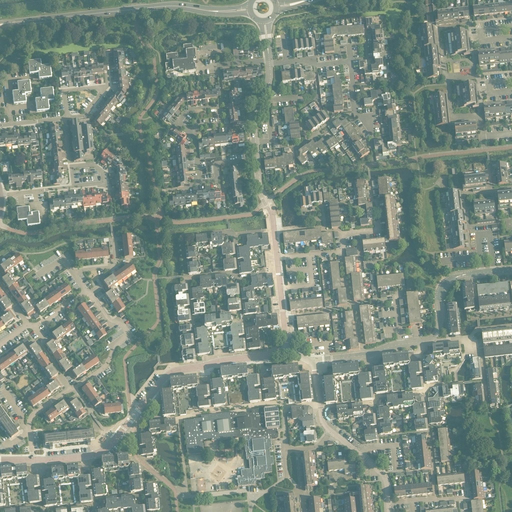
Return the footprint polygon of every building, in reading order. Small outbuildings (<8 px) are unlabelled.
[(459,23),(459,19),(457,9),(437,11),(438,26),(459,23)] [(373,27),(377,26),(377,23),(373,24),(372,20),(366,20),(367,29),(370,29),(371,29),(373,27)] [(424,48),(426,68),(437,67),(437,68),(441,67),(439,46),(436,47),(434,26),(419,28),(422,48),(424,48)] [(450,31),(451,39),(453,56),(456,55),(455,54),(470,53),(469,46),(471,45),(470,39),(468,39),(467,32),(459,33),(458,30),(450,31)] [(169,64),(165,64),(166,72),(178,70),(178,72),(182,72),(182,73),(184,73),(195,72),(194,64),(193,65),(193,61),(196,61),(195,50),(193,50),(193,47),(192,45),(184,46),(183,46),(183,51),(178,52),(178,55),(177,55),(177,54),(166,55),(166,61),(168,61),(169,64)] [(499,54),(498,50),(478,52),(479,66),(500,64),(499,54)] [(38,76),(38,80),(39,80),(41,80),(42,80),(43,80),(47,79),(48,80),(49,79),(51,79),(52,78),(51,76),(52,75),(51,74),(50,66),(48,66),(46,65),(46,66),(41,67),(41,65),(41,64),(41,63),(41,61),(40,61),(38,61),(37,60),(36,61),(32,62),(31,61),(30,62),(28,62),(27,63),(28,65),(27,66),(28,67),(28,71),(28,72),(29,73),(29,75),(31,75),(32,75),(33,75),(36,74),(36,76),(38,76)] [(386,67),(385,60),(382,61),(382,60),(375,61),(376,66),(377,66),(378,70),(379,69),(380,68),(386,67)] [(102,66),(97,66),(98,74),(104,74),(104,71),(107,71),(106,64),(102,65),(102,66)] [(379,74),(379,69),(378,70),(377,66),(376,66),(375,67),(371,67),(372,75),(379,74)] [(251,68),(252,77),(258,77),(258,78),(262,77),(261,71),(257,71),(257,69),(256,69),(255,67),(251,68)] [(252,79),(252,77),(251,68),(241,69),(242,79),(246,79),(252,79)] [(241,69),(232,70),(233,81),(239,80),(242,79),(241,69)] [(227,81),(233,81),(232,70),(222,71),(223,74),(221,74),(222,81),(223,81),(227,81)] [(31,92),(31,91),(31,90),(30,86),(31,85),(30,84),(30,82),(29,81),(27,81),(26,81),(25,82),(17,83),(17,85),(16,86),(17,87),(18,92),(16,92),(15,91),(14,92),(12,92),(12,93),(12,95),(11,96),(12,97),(13,101),(12,102),(13,103),(13,105),(14,105),(16,105),(17,106),(18,105),(22,104),(23,105),(24,104),(26,104),(26,103),(26,101),(26,100),(26,99),(25,97),(27,97),(27,95),(31,94),(31,92)] [(119,90),(117,93),(122,97),(126,92),(125,90),(129,89),(128,83),(118,84),(119,90)] [(464,107),(478,105),(478,98),(480,98),(479,91),(477,91),(476,84),(462,86),(462,85),(459,85),(461,108),(464,108),(464,107)] [(210,90),(211,100),(217,99),(217,97),(220,96),(219,87),(215,87),(215,89),(210,90)] [(39,99),(35,100),(35,102),(34,103),(35,104),(36,108),(35,109),(36,110),(36,112),(37,113),(39,113),(40,113),(41,112),(49,111),(49,109),(49,108),(49,107),(48,102),(50,102),(51,103),(52,102),(54,102),(54,101),(54,99),(54,98),(54,97),(53,93),(54,92),(53,91),(53,89),(52,89),(50,89),(49,88),(48,89),(44,90),(43,89),(42,90),(40,90),(40,91),(40,93),(39,94),(40,95),(40,97),(39,97),(39,99)] [(228,94),(229,100),(237,99),(237,93),(237,89),(231,90),(231,93),(228,94)] [(377,99),(378,99),(382,99),(382,97),(386,97),(386,96),(384,95),(384,91),(377,92),(377,99)] [(122,97),(117,93),(115,96),(110,92),(108,94),(111,97),(112,96),(113,98),(119,102),(119,103),(120,104),(124,99),(122,97)] [(110,98),(108,101),(114,106),(115,107),(119,103),(119,102),(113,98),(112,96),(111,97),(108,94),(107,96),(110,98)] [(450,125),(450,120),(447,94),(432,96),(435,127),(450,125)] [(391,102),(390,95),(386,96),(386,97),(382,97),(382,99),(383,100),(384,103),(391,102)] [(173,102),(179,107),(183,103),(180,96),(178,99),(177,98),(173,102)] [(102,101),(101,103),(110,111),(114,106),(108,101),(105,104),(102,101)] [(177,110),(179,107),(173,102),(169,107),(179,115),(180,113),(177,110)] [(485,119),(506,117),(505,107),(504,102),(483,105),(485,119)] [(100,111),(102,112),(107,116),(108,116),(111,112),(110,111),(101,103),(99,105),(102,108),(100,111)] [(164,111),(172,117),(174,114),(177,117),(179,115),(169,107),(168,106),(164,111)] [(170,119),(172,117),(164,111),(161,115),(161,116),(159,119),(164,123),(166,120),(169,123),(171,120),(170,119)] [(96,112),(95,114),(104,121),(108,117),(108,116),(107,116),(102,112),(100,115),(96,112)] [(324,112),(319,116),(325,123),(329,120),(324,112)] [(100,126),(104,121),(95,114),(93,116),(97,118),(94,121),(100,126)] [(325,123),(319,116),(315,119),(320,126),(325,123)] [(229,118),(230,124),(232,124),(232,127),(239,127),(238,123),(237,117),(229,118)] [(315,119),(310,122),(316,129),(320,126),(315,119)] [(79,121),(69,122),(70,130),(71,130),(71,134),(72,133),(73,142),(72,142),(73,150),(74,149),(75,153),(73,154),(74,162),(84,161),(84,160),(85,160),(85,161),(93,160),(89,120),(82,120),(82,122),(81,122),(79,122),(79,121)] [(337,130),(340,127),(340,126),(343,124),(342,123),(340,122),(338,120),(332,124),(337,130)] [(346,120),(342,123),(343,124),(340,126),(340,127),(341,127),(342,128),(344,130),(350,126),(346,120)] [(455,125),(455,131),(456,139),(455,139),(455,142),(478,139),(478,136),(477,137),(475,122),(468,123),(468,121),(461,122),(462,124),(455,125)] [(316,129),(310,122),(306,125),(311,133),(316,129)] [(50,128),(51,134),(59,133),(59,132),(58,126),(56,127),(55,123),(49,124),(49,128),(50,128)] [(351,125),(350,126),(344,130),(342,132),(345,136),(354,129),(351,125)] [(170,138),(174,141),(180,134),(178,132),(179,131),(176,128),(174,131),(171,129),(167,134),(170,137),(170,138)] [(347,139),(357,133),(354,129),(345,136),(347,139)] [(29,144),(30,144),(32,143),(33,146),(39,146),(37,135),(32,135),(32,133),(28,134),(29,144)] [(359,137),(357,133),(347,139),(350,143),(359,137)] [(183,135),(180,134),(174,141),(179,145),(179,144),(182,147),(184,145),(186,141),(184,139),(186,136),(184,134),(183,135)] [(332,136),(328,139),(335,148),(339,145),(332,136)] [(350,143),(353,147),(361,141),(362,141),(359,137),(350,143)] [(202,147),(208,147),(207,139),(201,139),(201,142),(198,142),(199,149),(203,148),(202,147)] [(323,139),(319,142),(325,151),(329,149),(329,148),(324,142),(323,139)] [(328,139),(324,142),(329,148),(329,149),(331,151),(335,148),(328,139)] [(313,141),(309,144),(315,153),(319,151),(315,145),(313,141)] [(364,145),(361,141),(353,147),(352,148),(355,151),(364,145)] [(319,142),(315,145),(319,151),(321,154),(325,151),(319,142)] [(389,152),(396,152),(396,148),(397,147),(397,146),(392,146),(392,144),(392,143),(388,144),(388,145),(389,152)] [(311,156),(315,153),(309,144),(305,147),(309,152),(311,156)] [(367,149),(364,145),(355,151),(357,155),(367,149)] [(303,156),(309,152),(305,147),(298,152),(300,155),(300,156),(303,156)] [(367,149),(357,155),(360,159),(369,153),(367,149)] [(101,163),(102,164),(110,155),(111,154),(106,150),(100,157),(103,160),(101,163)] [(110,165),(111,163),(115,159),(114,158),(110,155),(102,164),(104,166),(107,163),(110,165)] [(307,162),(303,156),(300,156),(300,157),(297,158),(302,166),(307,162)] [(116,157),(114,158),(115,159),(111,163),(116,167),(122,164),(120,162),(121,161),(116,157)] [(236,175),(238,175),(238,169),(239,169),(238,165),(232,165),(232,169),(230,169),(230,175),(236,175)] [(485,180),(488,180),(487,171),(463,174),(463,177),(464,177),(466,191),(473,190),(473,192),(480,192),(479,189),(486,189),(485,180)] [(8,185),(12,184),(12,176),(12,174),(11,175),(11,173),(4,173),(5,178),(8,178),(8,185)] [(62,181),(61,175),(53,175),(54,181),(53,181),(53,185),(60,184),(59,181),(62,181)] [(187,184),(186,177),(177,179),(177,178),(175,178),(176,182),(177,182),(178,184),(177,184),(177,188),(184,187),(183,184),(187,184)] [(498,210),(511,208),(511,190),(511,191),(511,189),(504,190),(504,192),(497,192),(499,207),(498,207),(498,210)] [(220,192),(214,193),(215,202),(220,202),(220,201),(224,201),(224,194),(220,194),(220,192)] [(450,214),(451,224),(462,223),(466,222),(465,212),(462,212),(460,192),(446,193),(448,214),(450,214)] [(106,195),(100,196),(101,204),(101,205),(105,205),(105,203),(107,203),(107,204),(111,204),(110,197),(107,198),(106,195)] [(66,209),(66,207),(65,206),(64,200),(61,200),(60,196),(58,196),(58,200),(59,200),(59,208),(59,210),(66,209)] [(175,207),(179,206),(179,205),(178,197),(172,197),(172,200),(169,200),(169,207),(173,206),(173,205),(175,205),(175,207)] [(242,204),(242,198),(241,198),(234,199),(234,205),(237,205),(237,208),(244,208),(243,204),(242,204)] [(400,241),(399,235),(395,198),(384,199),(388,231),(387,231),(387,237),(389,237),(389,242),(400,241)] [(129,205),(128,199),(127,199),(127,200),(120,200),(120,201),(121,207),(123,206),(124,210),(130,209),(130,205),(129,205)] [(473,201),(475,216),(495,213),(494,199),(473,201)] [(59,200),(58,200),(52,201),(53,203),(49,204),(50,210),(54,210),(54,209),(59,208),(59,200)] [(18,209),(16,209),(16,210),(16,212),(16,213),(16,214),(17,222),(18,222),(20,222),(21,222),(22,222),(26,221),(26,223),(26,224),(26,225),(27,227),(29,227),(30,227),(31,227),(35,226),(36,227),(37,226),(39,226),(40,225),(40,223),(40,222),(39,221),(39,217),(39,216),(39,215),(39,213),(38,213),(36,213),(35,212),(34,213),(31,213),(31,212),(29,212),(29,208),(28,208),(26,208),(25,207),(24,208),(20,209),(19,208),(18,209)] [(211,241),(209,241),(209,247),(212,247),(212,248),(216,247),(217,247),(216,234),(210,235),(211,241)] [(247,247),(246,247),(249,249),(252,249),(253,248),(254,249),(258,248),(258,247),(263,247),(264,247),(267,247),(268,246),(268,243),(267,234),(261,235),(262,241),(258,241),(257,235),(246,236),(247,243),(246,244),(246,246),(247,247)] [(206,235),(200,236),(202,248),(203,249),(206,249),(207,248),(209,247),(209,241),(206,241),(206,235)] [(364,253),(380,251),(386,250),(385,240),(363,242),(364,253)] [(249,249),(246,247),(245,247),(243,247),(243,248),(236,249),(237,260),(243,259),(243,264),(238,264),(239,275),(251,274),(252,273),(251,271),(251,269),(250,268),(251,267),(251,264),(250,263),(249,259),(250,258),(250,254),(249,253),(249,252),(249,249)] [(235,255),(234,250),(222,251),(221,252),(222,255),(223,256),(223,258),(229,258),(229,256),(235,255)] [(18,254),(13,258),(18,265),(23,261),(18,254)] [(198,254),(197,254),(185,255),(186,260),(192,260),(192,262),(198,261),(198,259),(199,258),(198,254)] [(14,268),(18,265),(13,258),(9,261),(14,268)] [(224,266),(236,265),(235,259),(229,260),(229,258),(223,258),(223,261),(223,262),(223,265),(224,266)] [(0,271),(3,275),(14,268),(9,261),(0,267),(0,271)] [(198,263),(198,261),(192,262),(192,264),(186,265),(187,270),(199,269),(200,268),(199,264),(198,263)] [(125,267),(130,274),(135,271),(130,264),(125,267)] [(126,277),(130,274),(125,267),(121,270),(126,277)] [(117,273),(122,280),(126,277),(121,270),(117,273)] [(117,283),(122,280),(117,273),(112,276),(117,283)] [(2,280),(8,289),(15,284),(9,275),(2,280)] [(215,282),(213,282),(214,288),(216,288),(217,288),(221,288),(221,287),(220,275),(215,276),(215,282)] [(267,281),(264,281),(265,288),(267,287),(268,288),(272,288),(273,286),(272,275),(266,275),(267,281)] [(117,283),(112,276),(101,284),(107,291),(117,283)] [(212,288),(214,288),(213,282),(211,282),(210,276),(205,277),(206,289),(207,289),(211,289),(212,288)] [(263,288),(265,288),(264,281),(262,282),(261,276),(256,276),(257,288),(258,289),(262,289),(263,288)] [(479,310),(477,286),(474,287),(472,287),(472,283),(462,284),(462,286),(464,304),(464,310),(466,310),(468,309),(468,312),(475,311),(477,310),(478,310),(479,310)] [(497,284),(500,310),(511,309),(510,304),(508,284),(508,283),(497,284)] [(18,288),(15,284),(8,289),(11,293),(18,288)] [(61,288),(66,295),(71,291),(66,284),(61,288)] [(500,310),(497,284),(487,285),(490,311),(500,310)] [(176,292),(176,294),(182,294),(182,291),(188,291),(187,285),(175,286),(174,288),(174,291),(176,292)] [(490,311),(487,285),(477,286),(479,310),(480,312),(490,311)] [(21,293),(18,288),(11,293),(14,298),(21,293)] [(61,288),(57,291),(62,298),(66,295),(61,288)] [(111,305),(119,299),(112,290),(105,295),(111,305)] [(227,299),(234,298),(233,296),(239,295),(239,290),(227,291),(226,292),(226,296),(227,297),(227,299)] [(62,298),(57,291),(53,294),(58,301),(62,298)] [(21,293),(14,298),(17,302),(24,297),(21,293)] [(53,294),(48,297),(53,304),(58,301),(53,294)] [(176,301),(176,302),(189,301),(188,295),(182,296),(182,294),(176,294),(176,297),(175,298),(176,301)] [(203,295),(202,294),(190,295),(190,301),(196,300),(196,302),(203,302),(202,299),(203,299),(203,295)] [(254,294),(253,294),(241,295),(241,300),(247,300),(248,302),(254,301),(254,299),(254,298),(254,294)] [(24,297),(17,302),(21,306),(28,301),(24,297)] [(53,304),(48,297),(44,300),(49,307),(53,304)] [(12,307),(5,298),(0,301),(0,305),(5,312),(12,307)] [(234,301),(234,298),(227,299),(228,301),(227,302),(227,306),(228,307),(240,305),(240,300),(234,301)] [(119,299),(111,305),(115,309),(122,304),(119,299)] [(49,307),(44,300),(35,307),(40,314),(49,307)] [(28,301),(21,306),(28,317),(35,312),(28,301)] [(189,301),(176,302),(176,303),(176,306),(177,307),(177,310),(183,309),(183,307),(189,306),(189,301)] [(242,305),(242,310),(255,309),(255,304),(254,304),(254,301),(248,302),(248,304),(242,305)] [(191,311),(203,309),(204,308),(204,305),(203,304),(203,302),(196,302),(197,305),(191,305),(191,311)] [(80,314),(87,309),(84,304),(77,309),(80,314)] [(122,304),(115,309),(118,314),(125,308),(122,304)] [(448,315),(458,314),(457,304),(450,304),(447,305),(448,315)] [(83,318),(90,313),(87,309),(80,314),(83,318)] [(177,317),(178,317),(190,316),(190,310),(184,311),(183,309),(177,310),(178,312),(177,313),(177,317)] [(10,311),(0,318),(0,319),(5,326),(15,318),(10,311)] [(86,322),(93,317),(90,313),(83,318),(86,322)] [(204,328),(207,331),(210,330),(210,329),(211,330),(215,330),(216,329),(220,328),(221,329),(225,329),(226,328),(229,328),(230,328),(232,325),(232,324),(231,322),(230,322),(230,315),(219,316),(220,322),(215,323),(215,317),(204,318),(204,324),(204,325),(204,327),(204,328)] [(255,328),(258,330),(261,330),(262,329),(263,330),(266,329),(267,328),(272,328),(272,329),(276,328),(277,327),(277,324),(276,315),(270,316),(271,322),(266,322),(266,316),(255,317),(256,324),(255,325),(255,327),(255,328)] [(90,327),(97,322),(93,317),(86,322),(90,327)] [(65,325),(70,332),(75,329),(70,322),(65,325)] [(93,331),(100,326),(97,322),(90,327),(93,331)] [(65,325),(61,328),(66,335),(70,332),(65,325)] [(232,326),(232,325),(230,328),(230,331),(231,332),(230,333),(231,336),(232,337),(232,342),(231,343),(232,346),(233,347),(232,348),(232,352),(233,352),(236,352),(245,351),(244,340),(238,341),(238,339),(238,337),(244,336),(243,325),(236,326),(235,325),(233,325),(232,326)] [(96,336),(103,330),(100,326),(93,331),(96,336)] [(180,333),(180,335),(186,334),(186,332),(192,331),(191,326),(179,327),(178,328),(179,332),(180,333)] [(57,342),(66,335),(61,328),(52,335),(57,342)] [(207,331),(204,328),(204,329),(203,329),(201,329),(200,330),(193,331),(195,341),(201,341),(201,345),(195,346),(196,357),(206,356),(208,355),(209,354),(209,351),(208,350),(209,349),(208,345),(207,344),(207,340),(207,339),(207,335),(206,335),(207,334),(207,331)] [(258,330),(255,328),(254,328),(252,328),(252,329),(251,329),(245,330),(246,341),(252,340),(252,345),(246,345),(247,351),(259,350),(260,349),(259,345),(259,344),(258,342),(258,340),(259,339),(258,335),(257,334),(258,333),(258,330)] [(511,329),(502,331),(505,356),(511,355),(511,329)] [(106,335),(103,330),(96,336),(99,340),(106,335)] [(495,357),(505,356),(502,331),(492,332),(495,357)] [(213,344),(226,343),(225,334),(220,334),(220,332),(217,333),(217,335),(212,335),(213,344)] [(485,359),(495,357),(492,332),(482,333),(485,359)] [(186,336),(186,334),(180,335),(180,337),(180,338),(180,342),(181,343),(193,341),(192,336),(186,336)] [(264,343),(274,342),(273,334),(263,335),(264,343)] [(45,344),(52,355),(59,350),(52,339),(45,344)] [(182,348),(182,350),(188,349),(188,347),(194,347),(193,341),(181,343),(180,343),(180,347),(182,348)] [(35,358),(42,353),(34,342),(27,347),(35,358)] [(433,356),(435,359),(436,358),(439,358),(439,357),(440,358),(444,358),(444,356),(449,356),(450,357),(454,356),(455,360),(460,360),(458,343),(448,344),(448,350),(444,350),(443,344),(432,346),(433,352),(432,353),(433,356)] [(13,352),(18,359),(27,353),(22,346),(13,352)] [(188,352),(188,349),(182,350),(182,352),(181,354),(182,357),(182,358),(195,356),(194,351),(188,352)] [(59,350),(52,355),(55,359),(63,354),(59,350)] [(13,352),(9,355),(14,362),(18,359),(13,352)] [(45,357),(42,353),(35,358),(38,362),(45,357)] [(55,359),(59,364),(66,359),(63,354),(55,359)] [(383,367),(385,369),(388,369),(389,368),(390,368),(393,368),(394,367),(397,367),(399,366),(400,367),(404,367),(404,366),(405,367),(408,366),(408,367),(410,364),(410,361),(409,360),(408,354),(398,355),(398,356),(393,357),(393,355),(382,356),(383,363),(382,364),(383,367)] [(9,355),(5,359),(10,366),(14,362),(9,355)] [(89,359),(94,366),(99,363),(94,356),(89,359)] [(435,359),(433,356),(430,357),(429,357),(429,358),(422,358),(423,369),(429,368),(430,373),(424,374),(425,384),(442,382),(441,377),(437,377),(437,373),(436,372),(435,368),(436,367),(436,363),(435,362),(436,362),(435,359)] [(41,367),(48,362),(45,357),(38,362),(41,367)] [(475,369),(481,369),(480,358),(470,359),(470,365),(474,365),(475,369)] [(5,359),(0,362),(5,369),(10,366),(5,359)] [(72,368),(66,359),(59,364),(65,373),(72,368)] [(89,359),(85,362),(90,369),(94,366),(89,359)] [(51,366),(48,362),(41,367),(44,371),(51,366)] [(85,362),(80,365),(86,372),(90,369),(85,362)] [(332,377),(335,380),(335,379),(338,379),(339,378),(340,379),(343,379),(344,378),(346,377),(349,377),(350,378),(353,377),(354,377),(355,377),(358,377),(360,374),(360,371),(359,371),(359,370),(358,364),(347,365),(348,367),(343,367),(343,366),(332,367),(333,373),(332,374),(332,377)] [(410,364),(408,367),(410,385),(406,386),(407,391),(424,390),(423,379),(417,379),(416,375),(422,374),(421,364),(415,364),(414,364),(413,364),(411,364),(410,364)] [(75,380),(86,372),(80,365),(70,373),(75,380)] [(271,379),(274,381),(277,381),(277,380),(278,380),(282,380),(283,379),(287,378),(288,379),(292,379),(293,378),(293,379),(297,378),(297,379),(299,376),(298,373),(298,372),(297,372),(297,365),(286,366),(286,368),(282,369),(282,367),(271,368),(272,375),(271,375),(271,376),(271,379)] [(51,366),(44,371),(50,380),(58,375),(51,366)] [(220,379),(223,381),(226,381),(226,380),(227,381),(231,380),(232,379),(236,379),(237,380),(241,379),(242,379),(245,379),(248,376),(247,376),(247,373),(246,373),(246,372),(245,366),(235,367),(235,369),(230,369),(230,367),(220,369),(220,375),(220,376),(220,379)] [(385,369),(383,367),(382,367),(379,367),(379,368),(372,369),(373,380),(379,379),(380,384),(374,384),(375,395),(392,393),(391,387),(387,388),(387,384),(386,383),(385,378),(386,377),(386,374),(385,373),(385,372),(385,369)] [(481,369),(475,369),(475,374),(471,375),(472,380),(482,379),(481,369)] [(487,380),(493,380),(493,375),(497,374),(496,369),(486,370),(487,380)] [(392,383),(405,381),(404,372),(398,373),(398,372),(398,371),(396,371),(396,373),(391,374),(392,383)] [(360,374),(358,377),(360,396),(356,396),(357,402),(374,400),(373,389),(366,390),(366,386),(372,385),(371,374),(364,375),(363,374),(360,374)] [(170,390),(172,392),(173,392),(176,392),(176,391),(177,391),(180,391),(181,390),(186,389),(187,390),(191,390),(191,389),(192,390),(195,389),(195,390),(197,387),(197,384),(196,383),(195,376),(185,378),(185,379),(180,380),(180,378),(169,379),(170,386),(169,387),(170,390)] [(223,381),(220,379),(217,380),(216,380),(216,381),(209,381),(210,392),(216,391),(217,396),(211,397),(212,407),(261,402),(260,391),(254,392),(254,390),(254,387),(260,387),(258,376),(252,377),(251,377),(251,376),(248,376),(245,379),(242,379),(241,379),(237,380),(236,379),(232,379),(231,380),(227,381),(226,380),(226,381),(223,381)] [(299,376),(297,379),(297,382),(298,382),(297,383),(298,387),(299,388),(299,392),(298,393),(299,397),(295,398),(295,403),(312,402),(311,391),(309,391),(309,387),(311,386),(309,376),(303,376),(302,376),(299,376)] [(335,380),(332,377),(329,378),(329,379),(328,379),(322,379),(323,390),(325,390),(325,395),(323,395),(325,405),(342,404),(341,398),(337,398),(335,380)] [(56,379),(45,387),(50,394),(61,387),(56,379)] [(274,381),(271,379),(268,379),(267,380),(260,381),(262,392),(268,391),(268,396),(264,396),(264,402),(275,401),(276,399),(275,396),(274,395),(274,390),(275,389),(274,386),(273,385),(274,384),(274,381)] [(487,380),(488,390),(498,389),(498,384),(494,384),(493,380),(487,380)] [(346,384),(341,384),(342,393),(355,392),(354,383),(348,383),(348,381),(346,381),(346,384)] [(280,395),(293,393),(292,384),(287,385),(287,383),(284,383),(284,385),(279,386),(280,395)] [(82,389),(85,394),(92,389),(89,384),(82,389)] [(459,396),(457,384),(452,384),(453,390),(450,391),(451,397),(453,396),(454,397),(458,397),(459,396)] [(442,387),(444,398),(448,398),(449,397),(451,397),(450,391),(448,391),(448,385),(442,386),(442,387)] [(477,391),(478,396),(484,396),(483,385),(473,386),(473,392),(477,391)] [(41,390),(46,397),(50,394),(45,387),(41,390)] [(197,387),(195,390),(196,393),(196,394),(196,398),(197,399),(198,403),(197,404),(197,408),(198,409),(210,407),(210,402),(204,402),(204,400),(203,398),(209,397),(208,387),(202,387),(201,387),(198,387),(197,387)] [(439,403),(440,404),(443,403),(443,399),(444,398),(442,387),(437,388),(438,393),(437,394),(433,398),(428,399),(428,404),(439,403)] [(85,394),(88,398),(95,393),(92,389),(85,394)] [(488,390),(489,400),(495,400),(495,395),(499,395),(498,389),(488,390)] [(41,390),(37,394),(42,401),(46,397),(41,390)] [(172,392),(170,390),(167,390),(166,391),(159,392),(160,403),(162,402),(163,407),(161,407),(162,418),(179,416),(178,410),(174,411),(174,407),(173,406),(172,401),(173,400),(173,397),(172,396),(173,395),(172,392)] [(88,398),(91,403),(98,398),(95,393),(88,398)] [(32,397),(37,404),(42,401),(37,394),(32,397)] [(186,396),(185,394),(183,394),(183,396),(178,396),(179,406),(192,404),(191,395),(186,396)] [(387,403),(387,404),(387,407),(390,410),(390,409),(393,409),(393,408),(394,409),(398,409),(399,408),(403,407),(404,408),(408,407),(409,407),(412,407),(413,407),(415,404),(414,401),(413,400),(413,397),(413,394),(402,395),(403,401),(400,401),(398,401),(397,395),(387,397),(387,398),(387,403)] [(418,403),(424,402),(423,397),(420,395),(415,395),(415,397),(413,397),(413,400),(414,401),(415,401),(418,403)] [(484,396),(478,396),(478,401),(474,401),(475,407),(485,406),(484,396)] [(37,404),(32,397),(28,400),(33,407),(37,404)] [(67,403),(75,414),(82,409),(75,398),(67,403)] [(101,402),(98,398),(91,403),(94,407),(101,402)] [(387,403),(387,398),(385,398),(380,399),(377,402),(378,407),(383,407),(386,404),(387,404),(387,403)] [(499,399),(495,400),(489,400),(490,408),(497,407),(496,405),(500,405),(499,399)] [(414,411),(426,410),(426,404),(424,404),(424,402),(418,403),(415,401),(414,401),(415,404),(413,407),(413,410),(414,411)] [(54,408),(59,415),(68,409),(63,402),(54,408)] [(434,409),(434,411),(440,411),(440,408),(441,407),(440,404),(439,403),(428,404),(427,404),(428,410),(434,409)] [(337,407),(337,409),(338,416),(337,416),(338,419),(339,420),(343,420),(343,419),(344,420),(348,419),(349,418),(353,418),(354,418),(358,418),(358,417),(359,418),(362,418),(365,415),(364,412),(363,411),(362,404),(352,406),(352,411),(348,412),(347,406),(337,407)] [(303,409),(302,409),(301,410),(302,418),(310,417),(310,415),(313,414),(312,409),(309,406),(303,407),(303,409)] [(268,449),(270,449),(271,449),(271,448),(271,447),(271,445),(272,445),(270,445),(270,440),(276,439),(277,439),(277,438),(276,429),(281,429),(281,428),(279,428),(278,423),(278,418),(277,418),(277,413),(276,407),(264,409),(253,410),(252,410),(252,411),(251,411),(251,412),(252,414),(249,414),(249,413),(248,413),(243,414),(242,414),(242,415),(237,415),(237,414),(236,413),(235,413),(226,414),(226,413),(226,414),(221,414),(216,415),(216,414),(216,415),(209,416),(209,415),(209,416),(201,417),(201,416),(201,419),(194,420),(184,421),(187,456),(188,456),(188,455),(195,454),(195,455),(195,454),(202,453),(202,454),(203,454),(201,440),(203,440),(204,440),(211,439),(211,441),(214,441),(214,439),(216,439),(216,440),(219,439),(219,441),(219,440),(226,440),(227,440),(234,439),(244,438),(245,445),(244,445),(245,445),(246,452),(245,452),(245,453),(247,453),(247,455),(248,455),(248,457),(246,457),(246,460),(249,460),(250,467),(249,467),(249,468),(250,468),(250,470),(240,471),(241,471),(242,478),(237,479),(238,487),(255,485),(254,485),(254,482),(255,482),(254,482),(254,480),(264,479),(263,474),(271,473),(270,466),(273,465),(272,458),(272,457),(269,458),(269,450),(268,449)] [(54,408),(50,411),(55,418),(59,415),(54,408)] [(0,424),(11,439),(18,434),(0,409),(0,424)] [(86,414),(82,409),(75,414),(78,419),(83,416),(86,414)] [(330,409),(327,413),(327,417),(331,420),(336,419),(335,416),(337,416),(338,416),(337,409),(335,409),(330,409)] [(415,418),(421,418),(421,416),(427,415),(426,410),(414,411),(413,412),(414,415),(415,416),(415,418)] [(55,418),(50,411),(45,415),(50,422),(55,418)] [(429,420),(441,418),(442,417),(441,414),(440,413),(440,411),(434,411),(434,414),(428,414),(429,420)] [(389,414),(377,415),(377,420),(383,420),(384,422),(390,421),(390,419),(390,418),(390,414),(389,414)] [(415,426),(428,425),(427,419),(421,420),(421,418),(415,418),(415,421),(414,422),(415,425),(415,426)] [(150,434),(151,435),(152,435),(155,435),(155,434),(156,435),(160,434),(161,433),(165,433),(166,434),(170,433),(170,432),(171,433),(175,433),(176,432),(178,431),(178,425),(175,426),(174,420),(164,421),(164,427),(160,427),(159,421),(148,422),(149,425),(150,434)] [(364,427),(365,429),(371,428),(371,426),(377,425),(376,420),(364,421),(363,422),(363,426),(364,427)] [(379,430),(391,429),(391,428),(391,424),(390,423),(390,421),(384,422),(384,424),(378,425),(379,430)] [(315,422),(302,423),(302,424),(302,427),(303,428),(303,430),(309,430),(309,428),(315,427),(315,422)] [(149,425),(144,426),(141,430),(141,435),(150,434),(149,425)] [(365,436),(365,437),(378,435),(377,430),(371,431),(371,428),(365,429),(365,431),(364,432),(365,436)] [(303,437),(304,438),(316,437),(316,431),(310,432),(309,430),(303,430),(304,433),(303,434),(303,437)] [(93,432),(66,434),(67,443),(94,440),(93,432)] [(67,443),(66,434),(44,437),(45,445),(67,443)] [(141,435),(138,435),(139,446),(145,445),(146,450),(140,450),(140,456),(146,455),(147,458),(153,457),(152,455),(153,454),(153,450),(152,449),(151,444),(152,443),(152,440),(151,439),(152,438),(151,435),(150,434),(141,435)] [(304,458),(307,487),(317,486),(314,454),(300,455),(301,458),(304,458)] [(127,470),(129,466),(129,463),(128,462),(127,456),(116,457),(117,458),(112,459),(112,457),(101,458),(102,465),(101,466),(101,469),(104,473),(107,472),(108,472),(109,472),(112,472),(113,471),(118,470),(119,471),(123,471),(123,470),(124,470),(127,470)] [(51,480),(54,482),(77,479),(79,477),(79,476),(79,474),(78,473),(77,466),(66,467),(66,469),(62,470),(62,468),(51,469),(52,475),(51,476),(51,477),(51,479),(51,480)] [(129,466),(127,470),(127,472),(128,473),(128,477),(129,478),(129,482),(129,484),(129,487),(130,488),(129,489),(130,492),(131,493),(143,492),(141,481),(140,481),(140,477),(141,477),(140,466),(133,467),(132,466),(129,466)] [(0,480),(3,482),(6,482),(6,481),(7,482),(11,481),(12,480),(16,480),(17,481),(21,480),(22,479),(22,480),(25,480),(28,477),(27,474),(26,473),(27,473),(26,473),(26,467),(15,468),(15,469),(11,470),(10,468),(0,469),(0,472),(0,476),(0,480)] [(104,473),(101,469),(98,469),(97,470),(91,471),(92,482),(98,481),(98,483),(98,486),(92,486),(93,497),(105,496),(106,495),(106,491),(105,490),(106,490),(105,486),(104,485),(104,481),(105,479),(104,476),(104,475),(104,474),(104,473)] [(79,477),(77,479),(79,503),(81,504),(93,502),(91,492),(85,492),(85,488),(91,487),(90,476),(83,477),(82,476),(79,477)] [(28,477),(25,480),(26,480),(26,483),(27,484),(26,484),(26,488),(28,489),(28,493),(27,495),(28,498),(28,499),(28,500),(28,503),(29,504),(41,503),(40,492),(34,493),(34,488),(40,488),(38,477),(32,478),(32,477),(31,477),(28,477)] [(54,482),(51,480),(48,480),(47,481),(40,482),(42,492),(48,492),(48,496),(42,497),(43,508),(55,506),(56,505),(54,482)] [(61,501),(74,499),(72,485),(67,485),(67,483),(64,484),(65,486),(59,486),(61,501)] [(10,501),(22,500),(21,485),(16,486),(16,484),(13,484),(13,486),(8,487),(10,501)] [(158,511),(159,510),(159,506),(158,505),(159,504),(158,501),(157,500),(157,498),(157,497),(157,495),(158,494),(157,491),(156,490),(157,489),(157,486),(156,485),(144,486),(145,497),(151,496),(151,498),(151,501),(145,501),(146,511),(158,511)] [(373,511),(373,508),(371,487),(360,488),(362,509),(362,511),(373,511)] [(106,510),(108,511),(109,511),(112,511),(113,511),(117,511),(117,510),(122,509),(123,510),(127,510),(127,509),(128,510),(131,509),(134,507),(133,506),(133,503),(132,503),(131,496),(121,497),(121,499),(116,500),(116,498),(105,499),(106,505),(106,506),(105,506),(106,509),(106,510)] [(285,508),(296,507),(295,496),(284,497),(285,508)] [(355,511),(356,510),(355,499),(344,500),(345,511),(355,511)]
